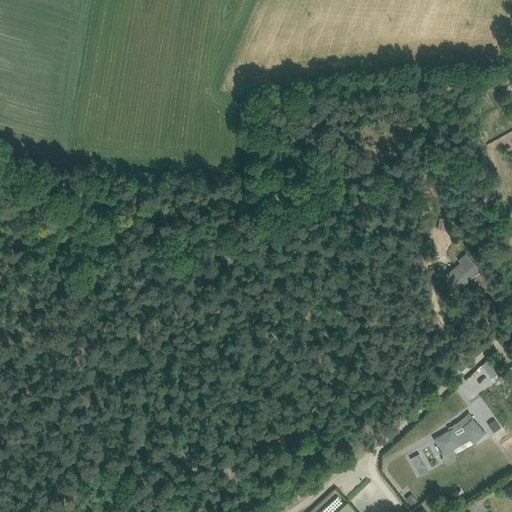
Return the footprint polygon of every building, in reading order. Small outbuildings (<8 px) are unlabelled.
[(436,127),(428,129),(431,141),(438,140),(437,136),(438,136),(436,127)] [(382,147),(384,130),(377,129),(375,146),(382,147)] [(473,143),(464,145),(466,153),(486,148),(485,144),(474,147),(473,143)] [(153,221),(159,220),(158,212),(156,212),(154,203),(128,209),(129,217),(141,215),(142,222),(149,221),(149,225),(153,224),(153,221)] [(440,218),(438,229),(457,232),(459,221),(440,218)] [(459,289),(482,271),(467,253),(459,260),(461,262),(446,274),(448,276),(444,279),(455,291),(458,288),(459,289)] [(484,432),(469,411),(433,436),(444,453),(467,439),(470,442),(484,432)] [(483,425),(498,422),(496,412),(481,415),(483,425)] [(480,447),(472,454),(477,460),(485,453),(480,447)] [(400,464),(390,472),(405,488),(414,480),(400,464)] [(336,511),(354,511),(346,503),(336,511)]
